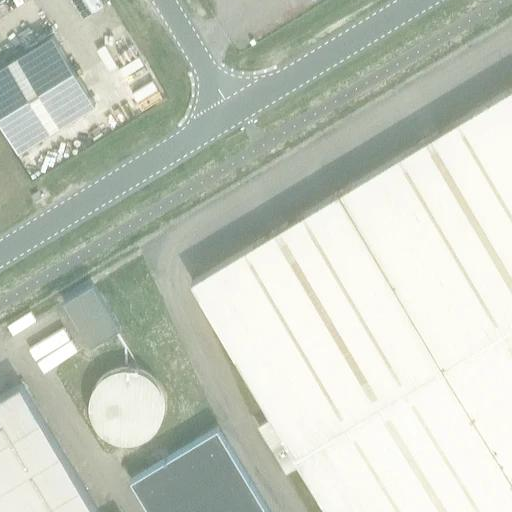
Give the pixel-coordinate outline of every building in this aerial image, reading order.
[(52,33),(0,64),(0,117),(18,148),(84,108),(97,130),(157,93),(140,66),(91,96),(52,33)] [(331,511),(511,511),(511,85),(191,279),(273,414),(258,423),(286,470),(301,461),(331,511)] [(90,345),(119,328),(92,283),(63,300),(90,345)] [(163,422),(164,415),(163,407),(161,400),(158,394),(153,388),(148,383),(142,379),(133,376),(126,375),(120,375),(111,377),(104,380),(96,385),(91,392),(87,399),(85,406),(84,414),(84,422),(87,430),(91,437),(94,441),(101,447),(107,451),(114,453),(121,455),(128,454),(136,453),(144,449),(151,444),(157,437),(160,430),(163,422)] [(112,511),(97,511),(20,382),(0,394),(0,511),(118,511),(117,509),(112,511)] [(269,511),(217,425),(131,477),(151,511),(269,511)]
